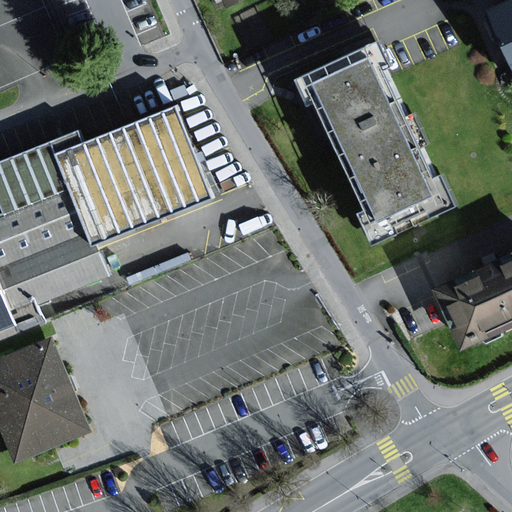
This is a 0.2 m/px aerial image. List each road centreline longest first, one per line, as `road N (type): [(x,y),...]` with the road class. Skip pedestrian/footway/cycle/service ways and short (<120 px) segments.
road 1 (residential): [(436,437),(207,71),(175,0)]
road 2 (residential): [(436,437),(316,511)]
